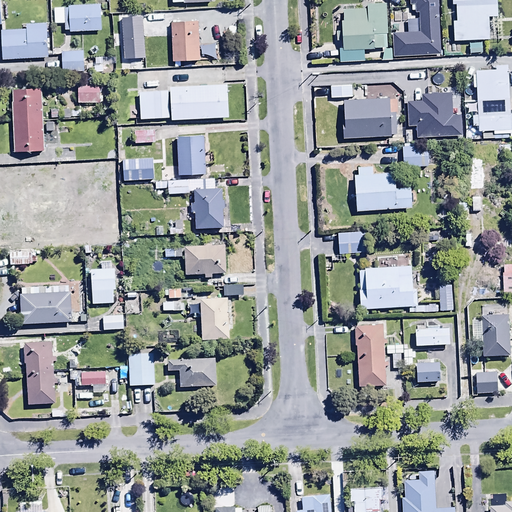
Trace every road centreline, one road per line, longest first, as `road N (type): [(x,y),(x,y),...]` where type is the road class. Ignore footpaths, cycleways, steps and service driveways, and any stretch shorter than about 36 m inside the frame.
road 1 (residential): [(277,0),(299,438)]
road 2 (residential): [(299,438),(0,457)]
road 3 (residential): [(511,429),(299,438)]
